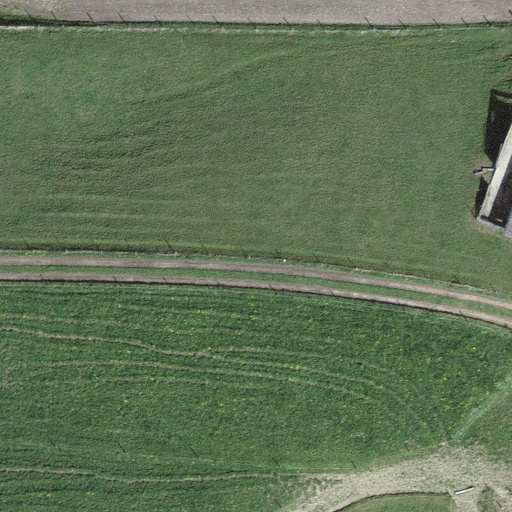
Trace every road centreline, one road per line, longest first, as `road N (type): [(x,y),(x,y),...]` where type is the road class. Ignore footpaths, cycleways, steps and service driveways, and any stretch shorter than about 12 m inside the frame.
road 1 (track): [(0,265),(182,270),(458,299),(511,317)]
road 2 (track): [(31,0),(47,7),(511,7)]
